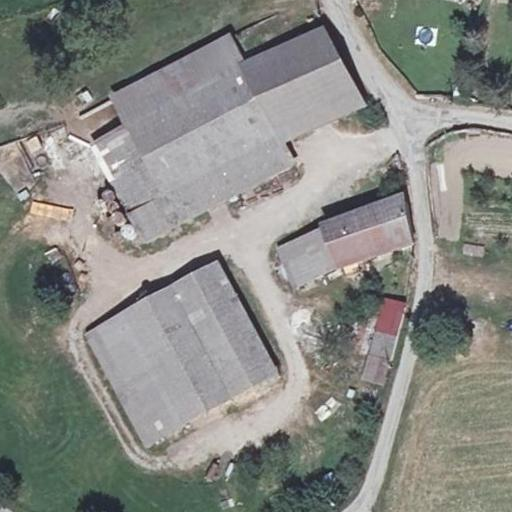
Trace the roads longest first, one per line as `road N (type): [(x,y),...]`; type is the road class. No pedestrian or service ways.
road 1 (unclassified): [(361,511),(397,404),(426,271),(424,192),(405,116)]
road 2 (unclassified): [(405,116),(338,0)]
